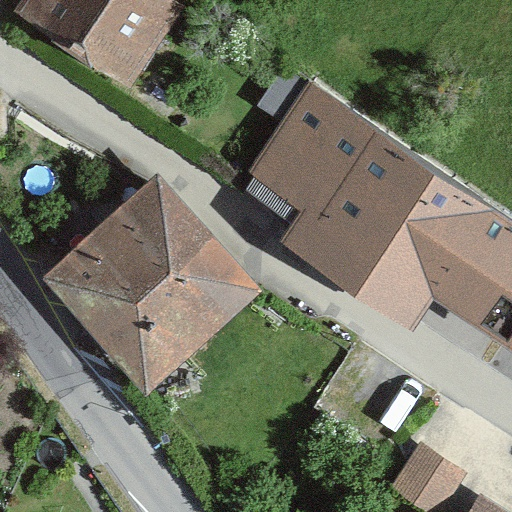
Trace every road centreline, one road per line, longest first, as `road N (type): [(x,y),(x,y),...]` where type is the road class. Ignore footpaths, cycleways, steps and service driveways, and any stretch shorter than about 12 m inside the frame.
road 1 (residential): [(511,411),(327,298),(153,151),(0,60)]
road 2 (secondary): [(168,511),(0,275)]
